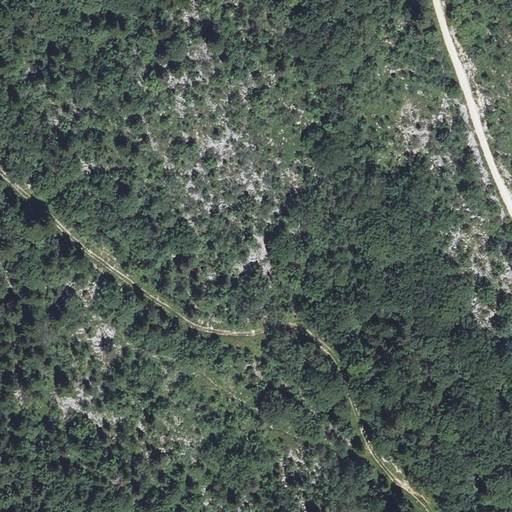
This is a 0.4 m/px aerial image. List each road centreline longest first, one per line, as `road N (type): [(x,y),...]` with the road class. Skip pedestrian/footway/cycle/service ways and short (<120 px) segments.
road 1 (track): [(0,173),(109,270),(180,317),(229,334),(295,324),(337,358),(363,436),(433,511)]
road 2 (track): [(511,206),(437,0)]
